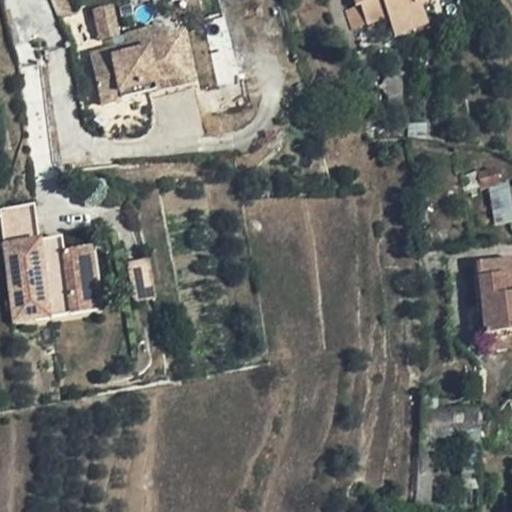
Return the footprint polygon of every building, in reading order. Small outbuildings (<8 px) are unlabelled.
[(429,1),(429,0),(353,0),(356,7),(360,5),(367,25),(367,26),(388,18),(394,38),(422,28),(414,6),(429,1)] [(367,25),(360,5),(356,7),(345,12),(351,30),(367,25)] [(121,35),(116,6),(97,9),(103,38),(121,35)] [(92,52),(102,101),(194,81),(184,33),(168,36),(166,26),(127,34),(129,44),(92,52)] [(476,176),(475,172),(459,175),(462,193),(497,185),(494,172),(476,176)] [(38,238),(33,200),(0,204),(0,205),(4,243),(12,320),(69,312),(67,291),(95,288),(90,246),(61,249),(40,251),(38,238)] [(61,249),(59,235),(38,238),(40,251),(61,249)] [(511,259),(476,263),(484,336),(487,335),(511,333),(511,259)] [(149,260),(132,262),(135,299),(153,298),(149,260)] [(97,309),(95,288),(67,291),(69,312),(97,309)] [(511,347),(511,333),(487,335),(489,350),(511,347)] [(478,431),(478,407),(435,408),(435,431),(478,431)]
